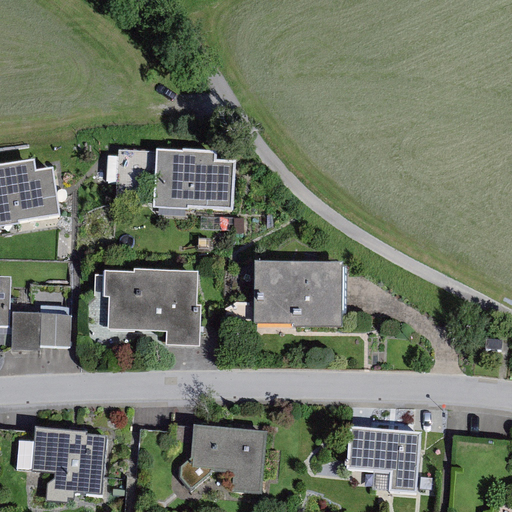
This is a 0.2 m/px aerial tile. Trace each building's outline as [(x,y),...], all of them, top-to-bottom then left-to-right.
[(215,158),(157,158),(157,217),(195,217),(195,221),(231,220),(231,168),(215,169),(215,158)] [(33,166),(0,171),(0,229),(58,219),(51,175),(35,178),(33,166)] [(344,271),(254,270),(253,328),(343,329),(344,271)] [(134,283),(101,282),(100,302),(115,302),(114,334),(147,335),(147,331),(166,332),(165,350),(201,352),(202,311),(195,311),(197,278),(134,276),(134,283)] [(10,283),(0,282),(0,330),(9,331),(10,283)] [(43,321),(16,321),(15,350),(42,350),(43,321)] [(68,322),(43,321),(42,350),(68,350),(68,322)] [(502,345),(486,345),(486,353),(501,353),(502,345)] [(108,499),(112,436),(33,431),(33,443),(17,442),(15,472),(59,474),(50,488),(49,505),(80,507),(81,497),(108,499)] [(232,496),(262,499),(267,440),(195,433),(193,443),(191,465),(183,469),(181,478),(189,491),(212,478),(233,479),(232,496)] [(419,442),(354,435),(350,470),(392,475),(391,494),(414,496),(419,442)] [(191,465),(193,443),(144,438),(142,460),(191,465)] [(511,443),(454,441),(452,473),(511,475),(511,443)]
